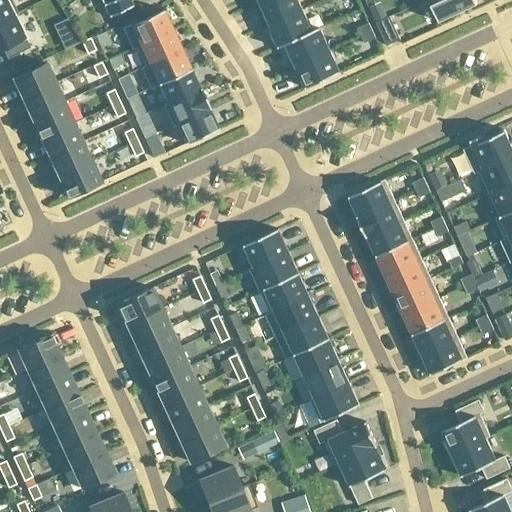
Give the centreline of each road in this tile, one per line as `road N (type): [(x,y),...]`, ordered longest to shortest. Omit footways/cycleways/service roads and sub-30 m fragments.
road 1 (residential): [(306,193),(504,101),(475,38)]
road 2 (residential): [(75,299),(306,193)]
road 3 (residential): [(276,130),(46,236)]
road 4 (residential): [(403,413),(306,193)]
road 5 (residential): [(75,299),(164,511)]
road 6 (residential): [(475,38),(276,130)]
road 7 (residential): [(202,0),(276,130)]
